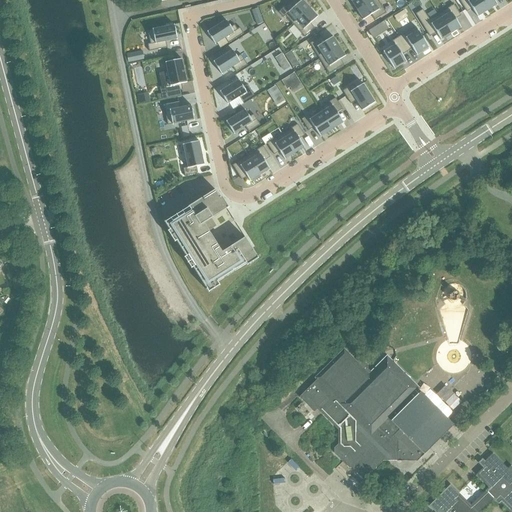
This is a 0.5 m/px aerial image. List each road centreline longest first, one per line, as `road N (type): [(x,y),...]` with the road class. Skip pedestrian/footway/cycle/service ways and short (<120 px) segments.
road 1 (residential): [(257,0),(189,17),(231,194),(255,196),(396,103)]
road 2 (secondary): [(231,349),(318,259),(437,163)]
road 3 (tertiary): [(37,432),(33,388),(57,300),(43,219)]
road 4 (secondary): [(147,496),(231,349)]
road 5 (secondary): [(231,349),(128,482)]
road 6 (tertiary): [(43,219),(0,57)]
road 7 (residential): [(397,511),(511,394)]
road 8 (residential): [(390,90),(511,11)]
